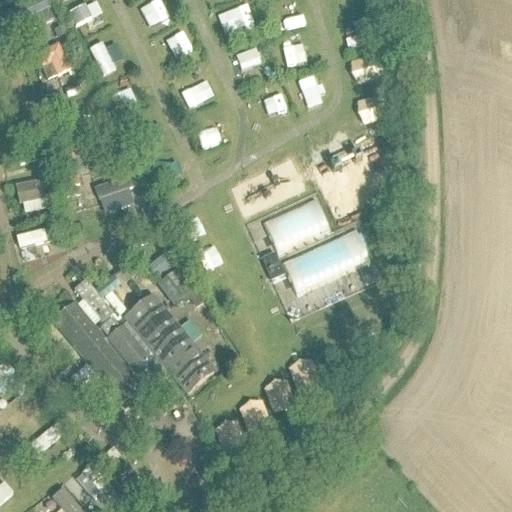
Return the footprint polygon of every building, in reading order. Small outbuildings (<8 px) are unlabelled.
[(78,73),(69,78),(75,90),(85,85),(78,73)] [(112,157),(117,171),(130,166),(125,153),(112,157)] [(233,198),(236,205),(268,195),(258,163),(238,169),(246,194),(233,198)] [(239,259),(293,242),(281,204),(227,221),(239,259)] [(19,237),(7,238),(9,261),(20,260),(19,237)] [(262,267),(272,290),(285,284),(275,261),(262,267)] [(158,291),(173,309),(181,303),(185,307),(189,304),(195,312),(207,302),(183,272),(158,291)] [(101,327),(112,318),(85,285),(74,295),(101,327)] [(54,326),(90,370),(81,378),(105,407),(115,399),(125,412),(167,376),(186,399),(215,377),(152,302),(126,325),(127,327),(123,332),(121,334),(111,323),(100,333),(108,343),(105,347),(84,322),(73,309),(54,326)] [(138,312),(131,303),(112,318),(120,327),(138,312)] [(22,386),(15,392),(21,400),(28,394),(22,386)] [(47,413),(40,418),(48,428),(55,423),(47,413)] [(0,449),(0,455),(4,462),(26,450),(20,439),(0,449)]
